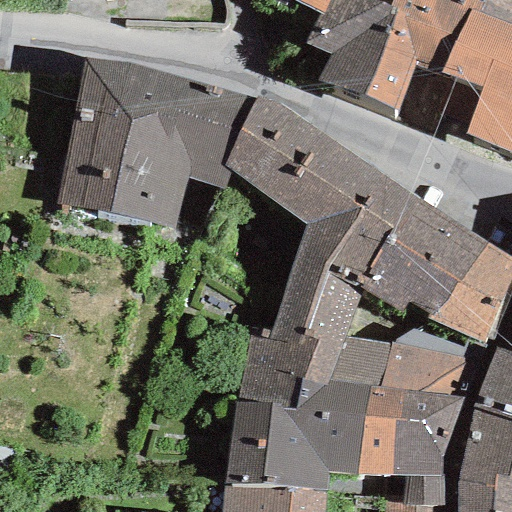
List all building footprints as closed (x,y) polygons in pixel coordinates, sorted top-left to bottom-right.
[(292,0),(319,13),(322,14),(328,0),(292,0)] [(328,0),(322,14),(319,13),(304,44),(330,56),(317,79),(362,96),(395,9),(388,6),(372,0),(328,0)] [(479,0),(390,0),(388,6),(395,9),(362,96),(396,110),(413,62),(440,72),(470,8),(478,11),(483,1),(479,0)] [(511,0),(483,0),(483,1),(478,11),(511,24),(511,0)] [(480,86),(464,133),(511,154),(511,24),(478,11),(470,8),(440,72),(480,86)] [(131,65),(83,61),(53,201),(172,229),(187,177),(221,188),(228,170),(223,165),(254,99),(131,65)] [(361,290),(409,196),(254,99),(223,165),(228,170),(304,223),(292,252),(361,290)] [(472,230),(409,196),(361,290),(400,311),(407,301),(429,315),(472,230)] [(511,282),(511,258),(472,230),(429,315),(483,342),(511,282)] [(361,290),(292,252),(268,341),(248,336),(236,399),(319,412),(327,381),(368,386),(378,388),(389,345),(342,338),(361,290)] [(474,362),(389,345),(378,388),(368,386),(356,474),(407,478),(403,506),(432,507),(440,507),(441,477),(443,455),(474,362)] [(472,410),(511,424),(511,352),(497,348),(472,410)] [(223,485),(324,491),(327,472),(356,474),(368,386),(327,381),(319,412),(236,399),(223,485)] [(511,511),(511,424),(472,410),(456,483),(454,511),(511,511)] [(322,511),(324,491),(223,485),(220,511),(322,511)] [(403,506),(383,503),(381,511),(431,511),(432,507),(403,506)]
